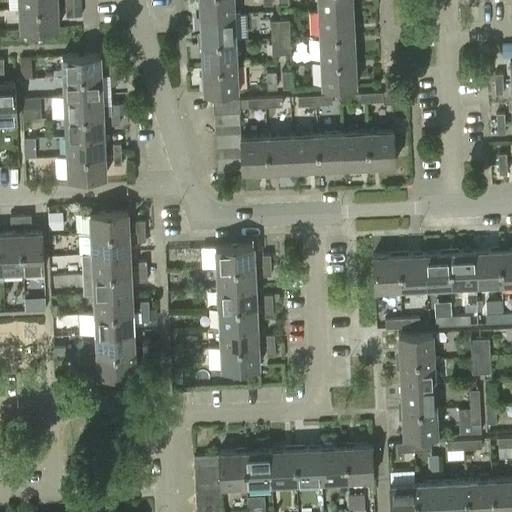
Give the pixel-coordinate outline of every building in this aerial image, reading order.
[(199,0),(200,15),(234,13),(233,0),(199,0)] [(317,0),(318,9),(352,7),(351,0),(317,0)] [(74,15),(74,4),(65,5),(66,15),(74,15)] [(20,28),(58,26),(57,5),(19,7),(20,28)] [(354,33),(352,7),(318,9),(319,34),(354,33)] [(235,38),(234,13),(200,15),(201,40),(235,38)] [(280,19),(280,36),(290,36),(289,18),(280,19)] [(271,36),(280,36),(280,19),(270,19),(271,36)] [(319,34),(321,59),(355,58),(354,33),(319,34)] [(281,53),(280,36),(271,36),(272,54),(281,53)] [(281,53),(285,53),(291,53),(290,36),(280,36),(281,53)] [(201,40),(202,65),(237,63),(235,38),(201,40)] [(511,50),(511,43),(501,44),(502,56),(511,55),(511,50)] [(62,54),(63,75),(101,73),(100,52),(62,54)] [(356,84),(355,58),(321,59),(322,86),(356,84)] [(109,73),(117,72),(117,62),(109,62),(109,73)] [(238,90),(237,63),(202,65),(204,91),(213,91),(238,90)] [(292,87),(292,86),(291,69),(282,70),(283,87),(292,87)] [(266,71),(267,88),(277,88),(276,70),(266,71)] [(118,83),(117,72),(109,73),(109,83),(118,83)] [(494,83),(503,82),(502,72),(494,72),(494,83)] [(102,93),(101,73),(63,75),(64,95),(102,93)] [(15,81),(0,81),(0,119),(17,119),(15,81)] [(503,93),(503,82),(494,83),(495,93),(503,93)] [(394,90),(395,102),(406,101),(406,89),(394,90)] [(348,102),(365,101),(365,91),(348,92),(348,102)] [(382,91),(365,91),(365,101),(383,100),(382,91)] [(64,95),(65,115),(103,113),(102,93),(64,95)] [(332,103),(332,93),(315,94),(315,103),(332,103)] [(315,103),(315,94),(297,95),(298,104),(315,103)] [(282,105),(282,95),(264,96),(265,106),(282,105)] [(248,107),(265,106),(264,96),(247,97),(248,107)] [(41,116),(40,97),(23,97),(23,116),(41,116)] [(213,99),(214,112),(240,112),(239,97),(213,99)] [(111,113),(119,112),(119,102),(110,102),(111,113)] [(126,102),(119,102),(119,112),(127,112),(126,102)] [(120,123),(119,112),(111,113),(111,123),(120,123)] [(240,123),(240,112),(214,112),(214,124),(240,123)] [(496,123),(505,122),(504,112),(496,112),(496,123)] [(104,133),(103,113),(65,115),(66,135),(104,133)] [(505,133),(505,122),(496,123),(497,133),(505,133)] [(215,135),(240,135),(240,123),(214,124),(215,135)] [(393,128),(367,129),(369,164),(395,162),(393,128)] [(343,165),(369,164),(367,129),(342,131),(343,165)] [(318,166),(343,165),(342,131),(317,132),(318,166)] [(293,167),(318,166),(317,132),(291,133),(293,167)] [(66,135),(67,155),(105,153),(104,133),(66,135)] [(268,168),(293,167),(291,133),(266,134),(268,168)] [(242,170),(268,168),(266,134),(240,135),(240,146),(241,157),(242,169),(242,170)] [(240,135),(215,135),(216,147),(240,146),(240,135)] [(112,153),(121,152),(120,142),(112,142),(112,153)] [(240,146),(216,147),(216,158),(241,157),(240,146)] [(121,163),(121,152),(112,153),(113,163),(121,163)] [(498,163),(507,162),(506,152),(498,152),(498,163)] [(106,174),(105,153),(67,155),(68,176),(106,174)] [(242,169),(241,157),(216,158),(217,170),(242,169)] [(507,173),(507,162),(498,163),(499,173),(507,173)] [(89,211),(90,232),(128,230),(127,209),(89,211)] [(20,214),(21,222),(31,222),(31,213),(20,214)] [(21,222),(20,214),(10,214),(10,223),(21,222)] [(136,230),(145,229),(144,219),(136,219),(136,230)] [(42,229),(21,230),(23,268),(44,268),(42,229)] [(145,240),(145,229),(136,230),(137,240),(145,240)] [(3,269),(23,268),(21,230),(1,231),(3,269)] [(129,250),(128,230),(90,232),(91,252),(129,250)] [(215,245),(216,266),(254,264),(253,243),(215,245)] [(511,247),(499,248),(501,283),(511,282),(511,247)] [(476,284),(501,283),(499,248),(474,249),(476,284)] [(451,285),(476,284),(474,249),(449,250),(451,285)] [(91,252),(92,272),(130,270),(129,250),(91,252)] [(426,287),(451,285),(449,250),(424,251),(426,287)] [(400,288),(426,287),(424,251),(399,252),(400,288)] [(374,289),(400,288),(399,252),(373,254),(374,289)] [(262,264),(271,264),(270,253),(262,253),(262,264)] [(138,270),(147,269),(146,259),(138,259),(138,270)] [(255,284),(254,264),(216,266),(217,286),(255,284)] [(271,274),(271,264),(262,264),(263,274),(271,274)] [(147,280),(147,269),(138,270),(139,280),(147,280)] [(131,290),(130,270),(92,272),(93,292),(131,290)] [(217,286),(218,306),(256,304),(255,284),(217,286)] [(93,292),(94,312),(132,310),(131,290),(93,292)] [(264,304),(273,303),(272,293),(264,293),(264,304)] [(140,310),(149,309),(148,299),(140,299),(140,310)] [(273,314),(273,303),(264,304),(265,314),(273,314)] [(257,324),(256,304),(218,306),(219,326),(257,324)] [(149,320),(149,309),(140,310),(141,320),(149,320)] [(133,330),(132,310),(94,312),(95,332),(133,330)] [(511,311),(502,312),(503,322),(511,321),(511,311)] [(486,322),(503,322),(502,312),(485,313),(486,322)] [(435,325),(453,324),(452,314),(435,315),(435,325)] [(469,314),(452,314),(453,324),(470,323),(469,314)] [(419,316),(402,317),(402,326),(420,325),(419,316)] [(385,327),(402,326),(402,317),(385,317),(385,327)] [(219,326),(220,346),(258,344),(257,324),(219,326)] [(95,332),(96,352),(134,350),(133,330),(95,332)] [(398,333),(399,359),(433,357),(432,331),(398,333)] [(266,344),(275,343),(274,333),(266,333),(266,344)] [(479,338),(480,355),(490,354),(489,337),(479,338)] [(471,355),(480,355),(479,338),(470,338),(471,355)] [(142,350),(151,349),(150,339),(142,339),(142,350)] [(275,354),(275,343),(266,344),(267,354),(275,354)] [(259,365),(258,344),(220,346),(221,367),(259,365)] [(151,360),(151,349),(142,350),(143,360),(151,360)] [(135,371),(134,350),(96,352),(97,373),(135,371)] [(490,372),(490,354),(480,355),(481,372),(490,372)] [(481,372),(480,355),(471,355),(472,373),(481,372)] [(435,382),(433,357),(399,359),(401,384),(435,382)] [(401,384),(402,409),(436,407),(435,382),(401,384)] [(486,405),(495,404),(494,387),(485,388),(486,405)] [(470,406),(480,405),(479,388),(469,388),(470,406)] [(496,422),(495,404),(486,405),(487,422),(496,422)] [(480,422),(480,405),(470,406),(471,423),(480,422)] [(437,434),(436,407),(402,409),(403,435),(437,434)] [(511,435),(498,436),(498,446),(511,445),(511,435)] [(481,437),(464,438),(464,448),(481,447),(481,437)] [(447,449),(464,448),(464,438),(446,439),(447,449)] [(431,440),(413,441),(414,450),(431,449),(431,440)] [(396,451),(414,450),(413,441),(396,441),(396,451)] [(371,443),(345,444),(347,478),(373,477),(373,476),(371,443)] [(322,479),(347,478),(345,444),(320,445),(322,479)] [(296,481),(322,479),(320,445),(295,446),(296,481)] [(271,482),(296,481),(295,446),(270,448),(271,482)] [(246,483),(271,482),(270,448),(244,449),(246,483)] [(220,484),(246,483),(244,449),(218,450),(218,453),(219,465),(220,476),(220,485),(220,484)] [(194,454),(194,466),(219,465),(218,453),(194,454)] [(220,476),(219,465),(194,466),(195,478),(220,476)] [(195,478),(195,489),(221,488),(220,484),(220,485),(220,476),(195,478)] [(511,476),(491,477),(493,511),(511,510),(511,476)] [(467,511),(487,511),(493,511),(491,477),(466,479),(467,511)] [(442,511),(467,511),(466,479),(440,480),(442,511)] [(416,511),(442,511),(440,480),(415,481),(416,511)] [(390,511),(416,511),(415,481),(389,483),(390,511)] [(221,500),(221,488),(195,489),(196,501),(221,500)] [(196,501),(196,511),(215,511),(222,511),(221,500),(196,501)]
